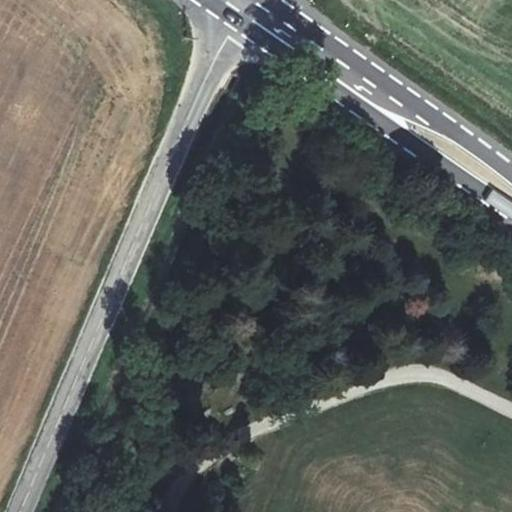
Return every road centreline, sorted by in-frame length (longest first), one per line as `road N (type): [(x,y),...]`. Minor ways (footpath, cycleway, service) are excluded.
road 1 (unclassified): [(246,6),(19,511)]
road 2 (primary): [(511,193),(246,6)]
